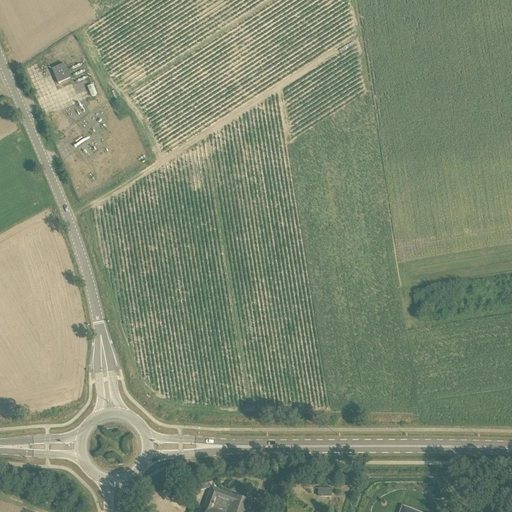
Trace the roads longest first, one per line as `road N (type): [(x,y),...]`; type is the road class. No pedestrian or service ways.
road 1 (unclassified): [(110,413),(81,256),(0,57)]
road 2 (secondary): [(511,449),(148,446)]
